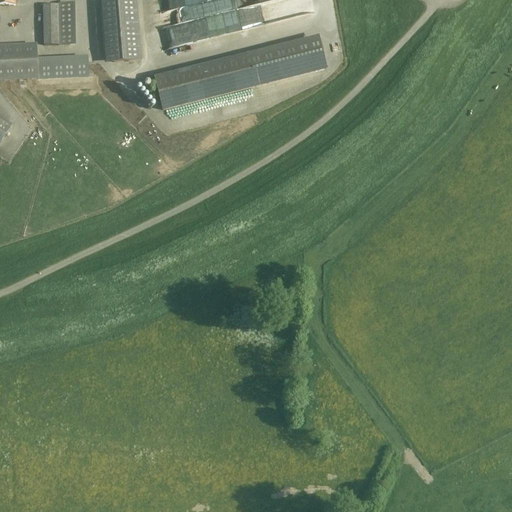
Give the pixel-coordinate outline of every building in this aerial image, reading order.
[(135,0),(108,0),(114,63),(140,61),(135,0)] [(157,0),(162,15),(220,0),(157,0)] [(311,0),(280,0),(158,31),(163,52),(314,14),(311,0)] [(68,5),(43,6),(44,46),(69,46),(68,5)] [(318,37),(248,55),(256,88),(326,70),(318,37)] [(36,46),(0,47),(0,81),(37,80),(37,64),(36,46)] [(248,55),(155,78),(163,111),(256,88),(248,55)] [(86,62),(37,64),(37,80),(37,81),(88,78),(86,62)] [(0,143),(11,127),(0,119),(0,143)]
